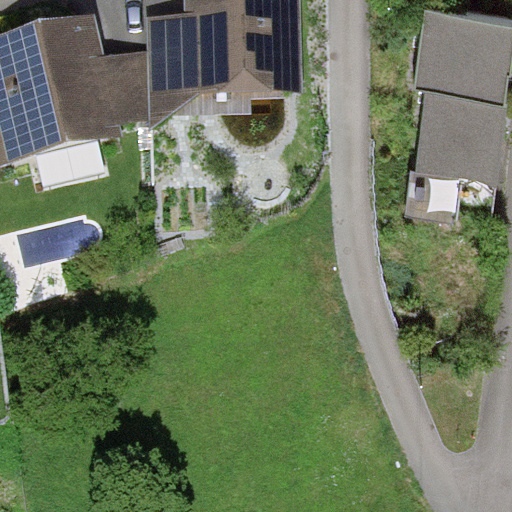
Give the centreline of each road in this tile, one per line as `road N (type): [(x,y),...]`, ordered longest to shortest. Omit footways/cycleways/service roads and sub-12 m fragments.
road 1 (residential): [(349,0),(355,239),(373,322),(440,486),(473,511)]
road 2 (residential): [(496,511),(511,366)]
